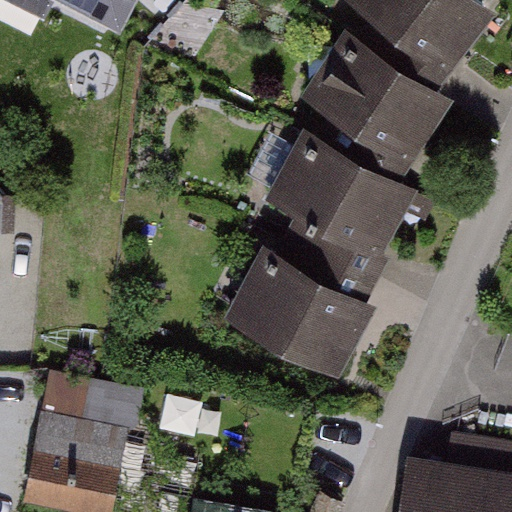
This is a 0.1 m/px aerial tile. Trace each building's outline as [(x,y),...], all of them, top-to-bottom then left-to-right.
[(54,0),(119,32),(134,0),(54,0)] [(367,0),(387,16),(367,43),(426,82),(485,5),(478,0),(367,0)] [(367,43),(354,34),(317,92),(346,110),(327,141),(389,175),(442,92),(426,82),(367,43)] [(327,141),(313,133),(281,192),(311,208),(299,233),(360,266),(407,184),(389,175),(327,141)] [(0,229),(11,230),(14,199),(0,182),(0,229)] [(360,266),(299,233),(287,257),(273,250),(240,311),(333,360),(365,300),(348,290),(360,266)] [(123,433),(46,417),(31,490),(108,506),(123,433)] [(449,470),(409,464),(401,511),(511,511),(511,443),(455,434),(449,470)] [(338,511),(344,500),(322,491),(312,511),(338,511)] [(195,511),(276,511),(278,508),(198,495),(195,511)]
